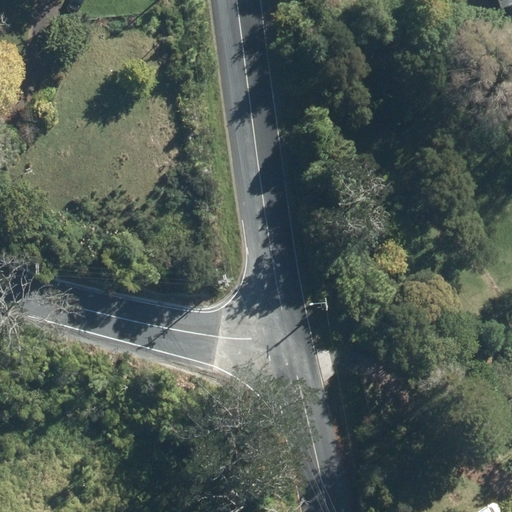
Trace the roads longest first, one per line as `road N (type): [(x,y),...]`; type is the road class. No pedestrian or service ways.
road 1 (unclassified): [(279,332),(234,0)]
road 2 (unclassified): [(0,281),(186,333),(279,332)]
road 3 (unclassified): [(319,511),(279,332)]
